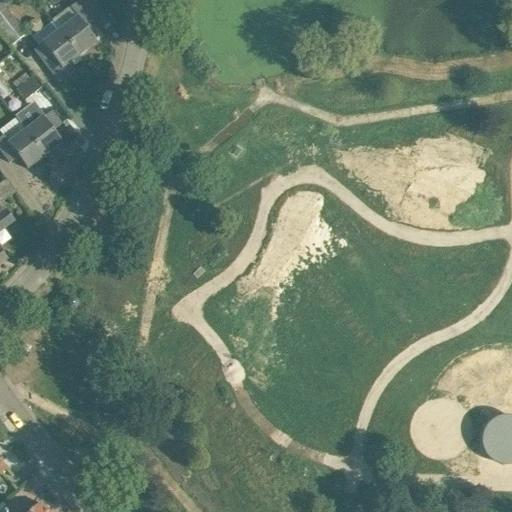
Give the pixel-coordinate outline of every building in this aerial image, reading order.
[(60,31),(79,56),(97,42),(87,30),(95,24),(78,1),(53,21),(61,31),(60,31)] [(1,3),(0,3),(0,28),(13,45),(25,36),(1,3)] [(62,69),(79,56),(60,31),(50,38),(44,30),(32,39),(38,47),(35,50),(44,63),(52,57),(62,69)] [(12,83),(26,100),(43,86),(29,70),(12,83)] [(61,124),(51,112),(26,131),(45,156),(62,143),(53,130),(61,124)] [(4,136),(0,138),(0,151),(9,163),(18,157),(27,169),(45,156),(26,131),(9,143),(4,136)] [(5,179),(0,182),(0,203),(15,193),(5,179)] [(6,209),(5,210),(0,213),(0,232),(5,229),(15,221),(6,209)] [(511,462),(511,416),(493,412),(484,457),(511,462)] [(48,511),(40,503),(29,511),(48,511)]
